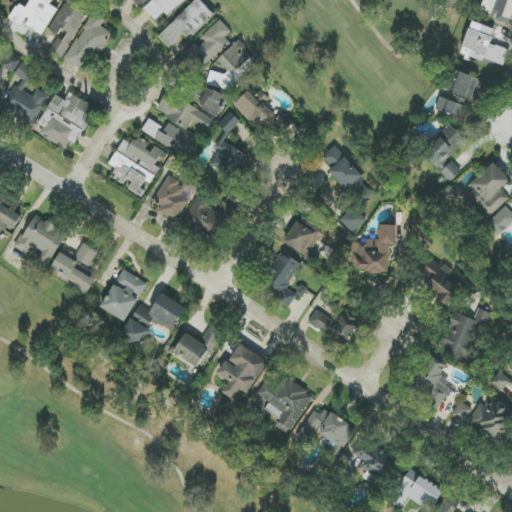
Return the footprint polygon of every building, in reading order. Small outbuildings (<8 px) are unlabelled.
[(30,0),(26,8),(18,3),(10,18),(43,35),(57,9),(50,5),(52,0),(30,0)] [(66,0),(50,30),(59,35),(62,30),(68,33),(64,41),(57,38),(49,53),(62,59),(89,9),(71,0),(66,0)] [(154,0),(145,9),(156,21),(164,13),(167,16),(184,0),(154,0)] [(172,51),(213,13),(201,0),(196,0),(158,36),(172,51)] [(511,0),(497,0),(492,18),(511,25),(511,0)] [(65,60),(87,73),(110,32),(101,27),(106,20),(93,12),(65,60)] [(196,43),(185,54),(200,71),(230,43),(225,38),(231,32),(222,21),(197,44),(196,43)] [(495,29),(471,22),(460,55),(504,69),(510,50),(490,44),(495,29)] [(217,61),(227,71),(220,78),(215,72),(208,78),(223,93),(257,62),(238,41),(217,61)] [(13,74),(21,60),(9,54),(2,66),(13,74)] [(48,95),(37,90),(34,96),(25,92),(36,70),(22,63),(16,76),(20,78),(3,113),(33,127),(48,95)] [(479,79),(456,71),(446,99),(441,97),(436,109),(463,119),(468,104),(470,104),(479,79)] [(226,97),(194,82),(186,99),(217,114),(226,97)] [(233,106),(259,130),(267,122),(282,136),(294,123),(283,112),(278,117),(266,106),(271,101),(261,91),(255,98),(248,91),(233,106)] [(192,123),(207,131),(214,118),(167,92),(156,111),(188,129),(192,123)] [(96,108),(70,93),(66,100),(55,95),(39,124),(44,127),(39,135),(65,149),(70,141),(77,145),(96,108)] [(209,164),(234,179),(248,155),(226,143),(239,119),(228,112),(219,127),(227,132),(209,164)] [(187,158),(197,140),(167,123),(164,128),(149,119),(142,132),(187,158)] [(449,159),(466,142),(450,127),(423,155),(451,183),(462,172),(449,159)] [(124,140),(110,165),(117,169),(112,177),(128,185),(126,188),(139,196),(148,181),(151,183),(168,154),(137,137),(133,145),(124,140)] [(321,160),(350,191),(365,178),(335,146),(321,160)] [(509,198),(501,190),(510,181),(493,163),(471,185),(475,190),(469,195),(490,217),(509,198)] [(182,195),(187,188),(169,177),(153,202),(160,206),(157,211),(176,223),(190,200),(182,195)] [(0,239),(7,227),(14,230),(22,217),(15,213),(21,202),(4,193),(0,200),(0,239)] [(223,202),(219,210),(197,199),(185,222),(220,240),(236,209),(223,202)] [(366,221),(354,207),(340,220),(352,233),(366,221)] [(511,213),(506,207),(490,221),(501,234),(511,224),(511,213)] [(48,267),(68,233),(35,214),(16,248),(27,255),(31,247),(40,252),(35,259),(48,267)] [(308,258),(320,239),(337,249),(346,235),(333,228),(329,233),(319,227),(315,233),(298,223),(285,244),(308,258)] [(389,246),(396,245),(396,225),(379,226),(379,240),(358,241),(358,273),(389,272),(389,246)] [(89,270),(99,251),(83,243),(74,260),(60,252),(51,269),(76,282),(72,289),(86,297),(98,275),(89,270)] [(302,265),(283,252),(263,281),(282,295),(278,300),(289,308),(297,296),(286,288),(302,265)] [(446,305),(460,289),(447,279),(453,272),(443,264),(437,271),(429,264),(421,272),(430,280),(424,286),(446,305)] [(139,298),(140,298),(149,284),(123,270),(101,308),(125,322),(139,298)] [(186,308),(162,294),(151,312),(140,305),(133,318),(132,318),(120,338),(139,349),(154,323),(164,329),(166,325),(174,329),(186,308)] [(455,312),(441,350),(467,360),(480,326),(486,328),(491,314),(478,309),(474,320),(455,312)] [(337,323),(317,310),(308,323),(345,347),(360,324),(343,313),(337,323)] [(182,331),(171,352),(202,369),(223,333),(210,326),(201,342),(182,331)] [(247,394),(268,362),(241,344),(229,362),(227,360),(218,374),(230,382),(223,393),(233,400),(240,389),(247,394)] [(448,365),(430,359),(421,385),(439,391),(448,365)] [(511,381),(503,373),(493,384),(501,392),(508,384),(511,387),(511,381)] [(313,396),(285,377),(278,388),(266,381),(257,395),(269,402),(264,410),(278,420),(272,428),(286,437),(313,396)] [(481,430),(489,429),(491,438),(511,433),(504,398),(476,404),(481,430)] [(453,418),(466,423),(472,408),(459,402),(453,418)] [(314,411),(296,439),(307,447),(317,432),(336,445),(332,451),(339,456),(357,430),(325,409),(321,415),(314,411)] [(381,479),(397,464),(377,442),(370,448),(364,442),(351,453),(368,473),(364,476),(368,481),(376,474),(381,479)] [(408,498),(429,511),(444,490),(410,470),(391,501),(402,508),(408,498)]
